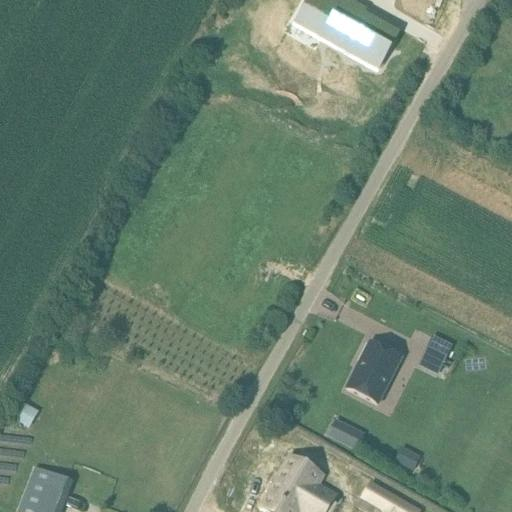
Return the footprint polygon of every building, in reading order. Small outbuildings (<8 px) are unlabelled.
[(306,0),(306,1),(332,15),(326,28),(382,58),(393,37),(390,35),(394,28),(383,22),(387,15),(358,0),(306,0)] [(233,262),(230,267),(231,268),(257,222),(259,223),(264,213),(255,208),(254,209),(239,201),(263,159),(242,147),(222,183),(234,191),(214,226),(221,230),(210,248),(233,262)] [(432,338),(421,361),(440,371),(452,347),(432,338)] [(369,345),(346,391),(377,407),(401,361),(369,345)] [(10,420),(7,425),(16,430),(19,425),(10,420)] [(350,429),(343,444),(357,451),(365,436),(350,429)] [(407,451),(400,466),(413,473),(421,458),(407,451)] [(290,459),(259,511),(261,511),(299,511),(305,503),(320,511),(321,511),(330,496),(316,488),(322,478),(290,459)] [(34,470),(17,511),(62,511),(69,496),(73,485),(34,470)] [(413,511),(370,486),(360,502),(378,511),(384,511),(387,507),(395,511),(413,511)]
